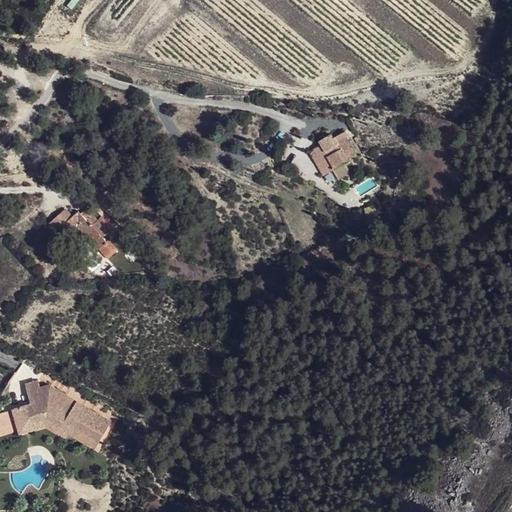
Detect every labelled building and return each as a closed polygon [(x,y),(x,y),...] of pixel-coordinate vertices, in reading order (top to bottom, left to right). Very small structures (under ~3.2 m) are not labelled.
[(319,145),(314,148),(327,171),(333,168),(345,161),(357,154),(345,134),(348,133),(346,129),(332,137),(330,134),(317,141),(319,145)] [(327,171),(314,148),(309,151),(322,174),(327,171)] [(345,161),(333,168),(339,177),(350,170),(345,161)] [(362,213),(363,217),(364,220),(368,219),(378,216),(374,203),(365,206),(366,211),(362,213)] [(66,206),(49,221),(56,228),(59,227),(67,236),(77,226),(97,248),(100,247),(108,255),(117,246),(110,238),(107,240),(103,236),(111,227),(106,221),(100,215),(96,218),(91,213),(87,216),(79,208),(73,213),(66,206)] [(358,209),(351,211),(353,220),(363,217),(362,213),(359,213),(358,209)] [(104,211),(100,215),(106,221),(110,218),(104,211)] [(37,378),(25,381),(26,386),(39,382),(37,378)] [(40,385),(39,382),(26,386),(30,402),(35,421),(49,417),(65,426),(67,421),(101,440),(114,419),(83,400),(52,382),(40,385)] [(30,402),(15,406),(23,432),(50,425),(69,436),(72,430),(98,446),(101,440),(67,421),(65,426),(49,417),(35,421),(30,402)]
